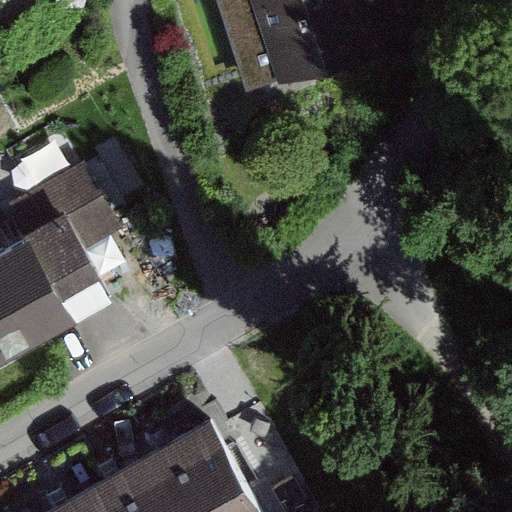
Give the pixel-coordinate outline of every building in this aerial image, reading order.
[(220,0),(247,80),(362,42),(368,57),(414,42),(399,0),(220,0)] [(39,213),(0,234),(0,353),(87,306),(71,278),(108,259),(97,239),(125,224),(86,153),(37,180),(42,189),(30,196),(39,213)] [(202,511),(273,511),(214,407),(160,438),(202,511)] [(130,511),(202,511),(160,438),(106,468),(130,511)] [(59,511),(130,511),(106,468),(52,499),(59,511)] [(59,511),(52,499),(28,511),(59,511)]
